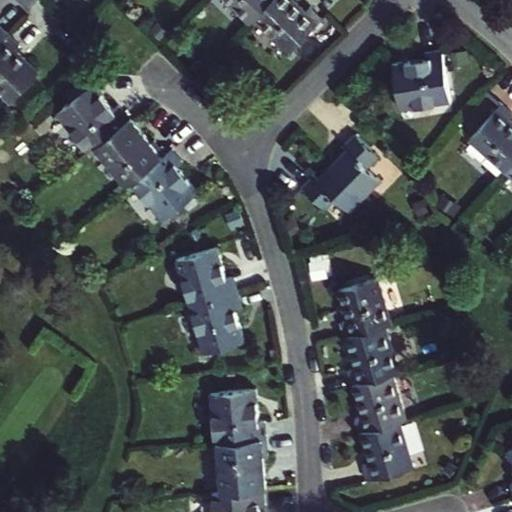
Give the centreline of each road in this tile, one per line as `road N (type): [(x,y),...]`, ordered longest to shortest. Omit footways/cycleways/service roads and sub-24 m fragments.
road 1 (residential): [(238,160),(290,323),(309,511)]
road 2 (residential): [(238,160),(394,0)]
road 3 (residential): [(154,69),(238,160)]
